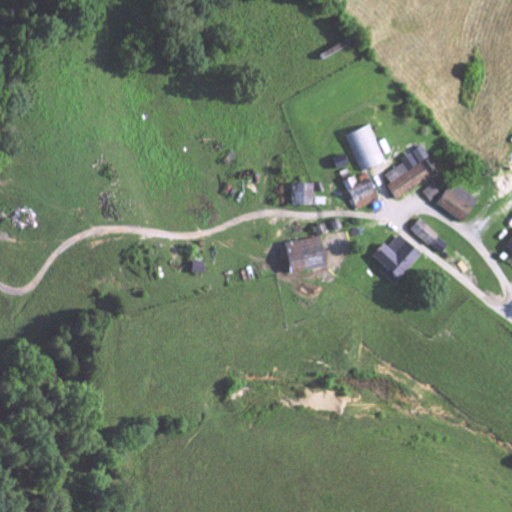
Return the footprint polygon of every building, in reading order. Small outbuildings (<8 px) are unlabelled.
[(383,164),(366,127),(343,137),(360,174),(383,164)] [(432,179),(422,162),(426,160),(419,148),(408,154),(410,158),(379,176),(393,200),(432,179)] [(376,203),(366,181),(356,186),(352,178),(340,184),(354,213),(376,203)] [(438,200),(447,207),(443,213),(459,225),(476,204),(451,184),(438,200)] [(312,186),(293,186),(292,208),(311,208),(312,186)] [(429,205),(439,196),(432,186),(421,195),(429,205)] [(440,257),(449,246),(417,223),(409,234),(440,257)] [(370,259),(382,270),(379,273),(393,287),(420,259),(398,238),(387,250),(381,246),(370,259)] [(283,244),(284,274),(320,272),(318,242),(283,244)] [(201,276),(201,264),(189,264),(189,276),(201,276)]
